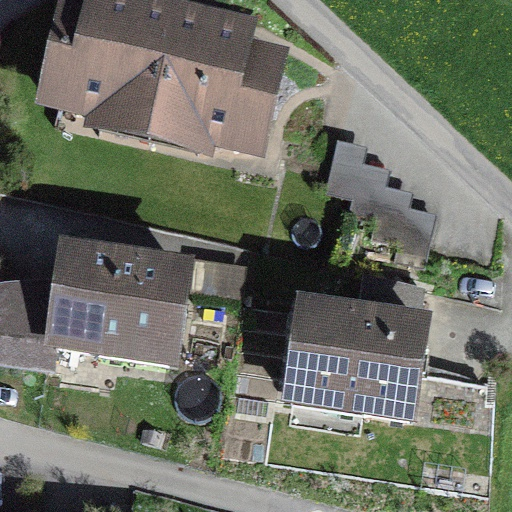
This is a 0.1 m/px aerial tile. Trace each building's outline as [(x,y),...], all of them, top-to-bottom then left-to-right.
[(67,22),(48,103),(256,152),(275,71),(238,62),(243,41),(207,32),(208,26),(176,19),(175,25),(97,7),(92,28),(67,22)] [(395,264),(423,271),(435,219),(409,213),(413,198),(386,191),(390,175),(364,169),(367,153),(339,146),(326,196),(353,203),(349,219),(376,225),(372,241),(399,248),(395,264)] [(0,298),(0,364),(51,372),(55,351),(171,368),(184,278),(66,260),(61,289),(51,288),(49,293),(31,293),(30,302),(0,298)] [(363,280),(360,307),(420,316),(423,294),(363,280)] [(361,416),(409,423),(422,334),(304,316),(291,405),(361,416)]
